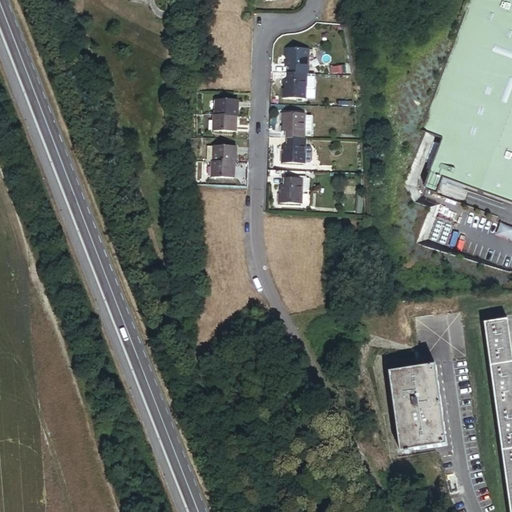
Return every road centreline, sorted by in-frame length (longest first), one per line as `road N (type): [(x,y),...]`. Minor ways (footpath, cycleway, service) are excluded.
road 1 (residential): [(314,0),(309,15),(263,36),(254,234),(261,268),(389,511)]
road 2 (secondary): [(197,511),(0,9)]
road 3 (residential): [(474,511),(458,475),(438,322)]
